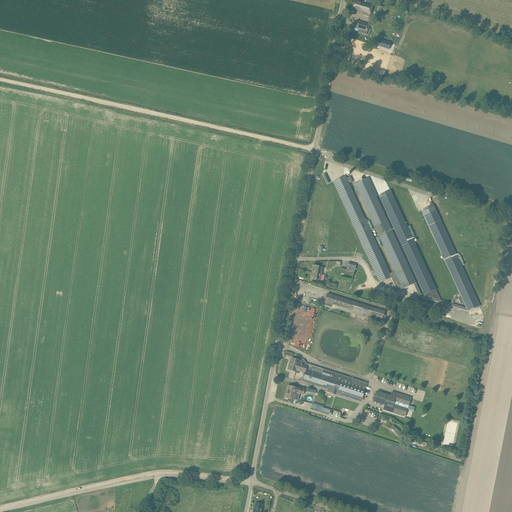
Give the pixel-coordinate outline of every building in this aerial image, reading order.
[(373,6),(356,0),(354,0),(351,11),(361,14),(361,15),(369,18),(373,6)] [(379,5),(374,21),(379,23),(382,13),(385,15),(388,8),(379,5)] [(357,21),(355,28),(363,30),(362,33),(366,35),(367,32),(369,25),(362,23),(357,21)] [(382,41),(381,46),(389,49),(391,44),(382,41)] [(389,274),(345,176),(334,181),(380,282),(391,277),(389,274)] [(368,178),(355,184),(395,271),(389,274),(391,277),(397,291),(403,289),(413,284),(419,297),(468,312),(480,306),(433,205),(421,210),(466,308),(440,300),(390,190),(379,195),(425,295),(421,294),(368,178)] [(356,264),(349,262),(346,270),(354,272),(356,264)] [(322,274),(323,267),(313,265),(311,272),(322,274)] [(321,281),(322,274),(311,272),(310,279),(321,281)] [(324,305),(332,307),(332,304),(336,305),(344,308),(351,310),(351,311),(351,312),(370,318),(381,321),(382,322),(382,320),(385,312),(354,302),(327,294),(324,305)] [(289,367),(288,370),(296,372),(296,370),(304,373),(305,370),(306,370),(307,365),(306,363),(304,364),(299,362),(299,361),(297,360),(296,360),(294,359),(292,358),(290,364),(289,364),(288,367),(289,367)] [(303,377),(302,381),(306,382),(307,380),(314,383),(314,385),(327,389),(326,392),(332,394),(333,391),(361,400),(367,384),(324,370),(322,375),(306,370),(305,370),(304,373),(303,376),(303,377)] [(293,387),(288,386),(286,398),(290,399),(293,400),(295,393),(301,394),(303,394),(304,389),(293,387)] [(373,402),(387,407),(386,411),(404,417),(410,399),(391,393),(390,397),(376,393),(373,402)] [(331,410),(312,404),(311,408),(329,414),(331,410)] [(253,510),(252,511),(260,511),(262,505),(255,503),(253,511),(253,510)]
